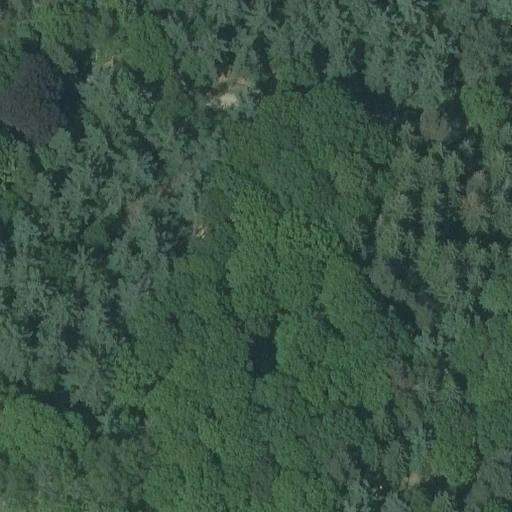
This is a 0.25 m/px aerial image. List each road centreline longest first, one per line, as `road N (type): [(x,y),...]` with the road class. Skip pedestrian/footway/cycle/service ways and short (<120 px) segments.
road 1 (track): [(511,142),(0,78)]
road 2 (track): [(269,0),(167,48),(120,89),(102,91)]
road 3 (track): [(102,91),(0,234)]
